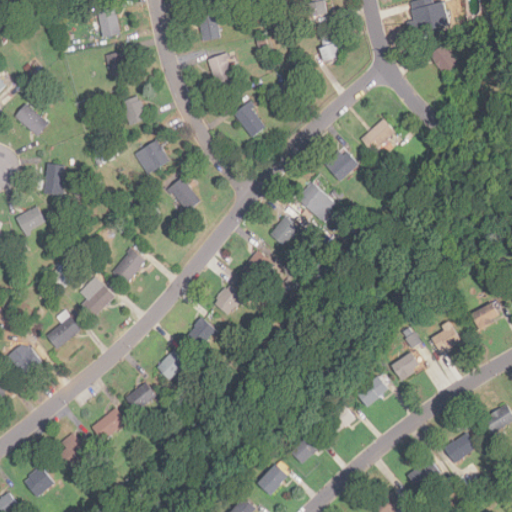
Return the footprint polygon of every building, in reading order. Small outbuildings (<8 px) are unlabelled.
[(312,19),(310,5),(313,5),(312,0),(326,0),(327,2),(330,15),(312,19)] [(419,35),(413,12),(433,6),(435,10),(431,11),(436,30),(419,35)] [(105,38),(99,13),(117,10),(122,35),(105,38)] [(206,43),(201,20),(217,16),(222,39),(206,43)] [(326,63),(322,50),(326,49),(322,37),(332,34),(338,45),(342,58),(326,63)] [(260,49),(257,40),(266,37),(269,46),(260,49)] [(446,76),(432,57),(445,47),(460,66),(446,76)] [(113,80),(108,57),(126,53),(131,76),(113,80)] [(221,90),(210,62),(227,55),(238,84),(221,90)] [(34,79),(25,70),(37,59),(46,68),(34,79)] [(133,127),(122,105),(138,97),(149,120),(133,127)] [(40,137),(17,119),(27,105),(50,124),(40,137)] [(254,139),(235,115),(249,105),(267,129),(254,139)] [(376,155),(363,141),(386,121),(397,134),(378,150),(376,155)] [(151,177),(142,164),(150,159),(145,152),(158,142),(171,162),(151,177)] [(342,183),(326,165),(341,152),(345,157),(350,153),(361,166),(342,183)] [(94,157),(100,155),(103,163),(97,165),(94,157)] [(65,197),(45,195),(48,165),(66,167),(64,192),(65,197)] [(189,213),(173,194),(168,192),(183,179),(202,203),(189,213)] [(324,221),(298,199),(312,183),(338,205),(324,221)] [(28,238),(18,219),(39,207),(47,223),(31,232),(33,236),(28,238)] [(286,247),(272,236),(287,219),(303,232),(300,235),(297,233),(286,247)] [(354,240),(345,234),(351,225),(360,231),(354,240)] [(339,242),(342,238),(349,243),(346,247),(339,242)] [(129,285),(114,274),(129,255),(128,255),(132,249),(134,251),(138,245),(148,252),(143,258),(147,261),(129,285)] [(326,252),(330,246),(337,251),(332,257),(326,252)] [(259,281),(244,270),(259,251),(273,263),(259,281)] [(281,267),(285,263),(291,268),(287,272),(281,267)] [(96,318),(83,305),(100,288),(98,286),(103,281),(118,297),(96,318)] [(297,308),(286,300),(288,299),(278,291),(284,283),(294,290),(298,285),(309,293),(297,308)] [(230,316),(217,306),(217,301),(227,289),(229,291),(232,287),(245,297),(230,316)] [(273,301),(277,296),(281,300),(276,304),(273,301)] [(479,330),(472,316),(494,304),(502,318),(479,330)] [(58,350),(48,337),(63,326),(63,325),(57,317),(66,310),(83,331),(58,350)] [(202,348),(189,337),(204,319),(217,331),(202,348)] [(440,351),(433,340),(454,327),(463,342),(449,350),(447,347),(440,351)] [(415,335),(409,339),(405,334),(412,330),(415,335)] [(27,376),(10,356),(22,345),(33,347),(45,362),(27,376)] [(171,382),(159,368),(176,352),(190,367),(187,370),(171,382)] [(402,380),(394,367),(414,353),(422,367),(402,380)] [(0,398),(0,378),(10,390),(0,398)] [(368,407),(359,395),(381,378),(390,390),(368,407)] [(138,413),(127,400),(148,384),(158,397),(138,413)] [(334,436),(324,422),(346,406),(356,420),(334,436)] [(511,424),(492,436),(483,421),(508,406),(511,412),(511,424)] [(104,442),(94,428),(118,410),(128,424),(104,442)] [(72,471),(60,456),(68,449),(63,443),(74,434),(80,441),(84,438),(95,451),(72,471)] [(304,464),(292,453),(310,434),(322,446),(304,464)] [(456,464),(446,449),(469,434),(479,449),(456,464)] [(421,491),(411,479),(432,461),(443,473),(421,491)] [(272,496),(260,485),(277,465),(289,476),(272,496)] [(40,498),(26,483),(30,478),(42,468),(56,484),(40,498)] [(397,511),(374,511),(372,509),(384,498),(386,501),(397,491),(407,503),(397,511)] [(15,511),(0,511),(0,501),(10,493),(21,507),(15,511)] [(235,511),(247,500),(259,511),(235,511)]
